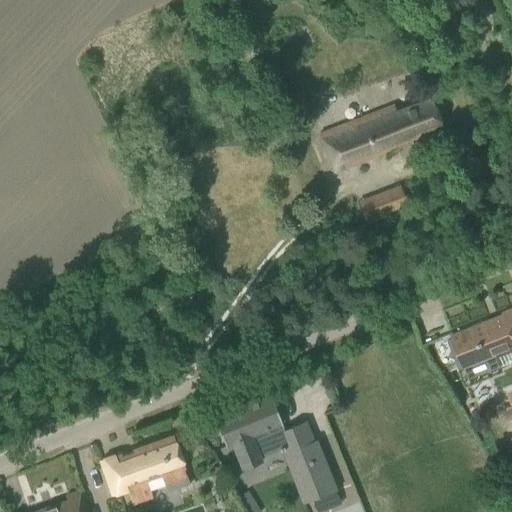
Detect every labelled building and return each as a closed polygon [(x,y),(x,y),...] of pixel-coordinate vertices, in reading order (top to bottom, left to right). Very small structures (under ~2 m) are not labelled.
[(318,132),(333,172),(443,129),(431,98),(395,112),(393,105),(318,132)] [(249,100),(228,109),(233,121),(254,112),(249,100)] [(373,196),(380,215),(407,205),(400,186),(373,196)] [(456,336),(464,355),(459,357),(464,370),(511,350),(511,310),(503,314),(504,317),(487,324),(486,321),(473,326),(474,329),(456,336)] [(214,417),(213,417),(225,447),(226,447),(225,446),(231,444),(241,469),(242,470),(242,469),(259,462),(259,463),(260,462),(260,461),(259,458),(250,436),(265,430),(266,429),(280,424),(280,425),(281,424),(269,395),(268,395),(268,396),(214,418),(214,417)] [(298,447),(290,450),(310,501),(336,491),(315,440),(313,441),(305,421),(290,427),(298,447)] [(100,461),(112,495),(126,490),(132,505),(152,498),(149,491),(164,486),(166,493),(189,485),(184,470),(184,469),(172,436),(132,450),(133,453),(121,457),(120,454),(100,461)] [(35,511),(87,511),(80,491),(64,496),(66,501),(35,511)]
